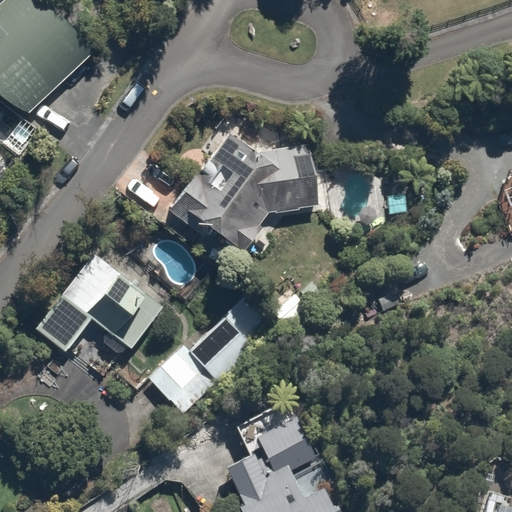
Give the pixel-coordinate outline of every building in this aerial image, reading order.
[(86,51),(40,0),(0,0),(0,106),(10,118),(86,51)] [(307,210),(302,139),(252,149),(226,131),(207,162),(217,168),(206,187),(179,170),(157,204),(234,252),(258,213),(307,210)] [(79,327),(119,356),(157,303),(85,252),(29,331),(60,353),(79,327)] [(260,330),(232,301),(185,347),(177,339),(141,374),(177,410),(260,330)] [(244,448),(215,462),(232,498),(225,501),(230,511),(351,511),(309,422),(296,428),(288,412),(238,435),(244,448)] [(511,511),(511,504),(477,497),(474,511),(511,511)]
